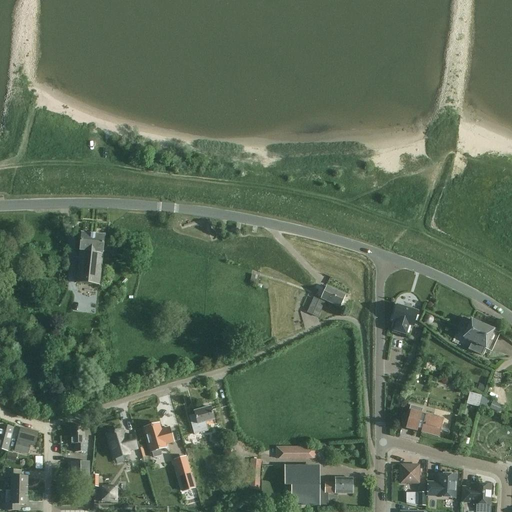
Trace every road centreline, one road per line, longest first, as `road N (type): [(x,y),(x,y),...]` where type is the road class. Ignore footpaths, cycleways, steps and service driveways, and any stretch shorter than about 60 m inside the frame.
road 1 (residential): [(379,459),(367,421),(362,334),(348,319),(217,372),(48,424)]
road 2 (track): [(418,227),(317,198),(138,166),(0,164)]
road 3 (tertiary): [(388,256),(201,211),(0,206)]
road 4 (tertiary): [(379,438),(378,289),(388,256)]
road 5 (residential): [(506,511),(507,486),(494,473),(379,438)]
road 6 (tertiary): [(511,324),(477,294),(388,256)]
